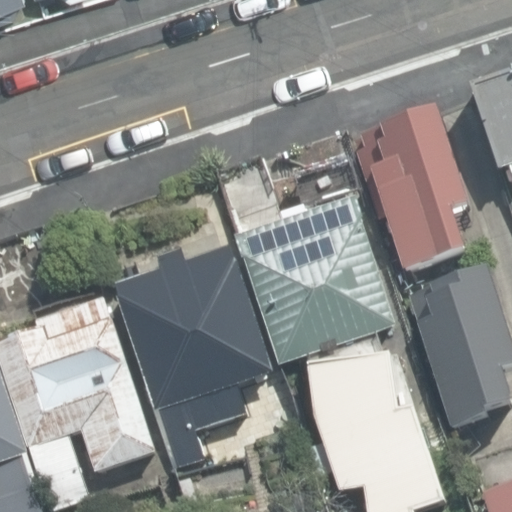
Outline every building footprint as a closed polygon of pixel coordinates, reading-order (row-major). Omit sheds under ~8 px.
[(511,85),(480,94),(511,177),(511,85)] [(486,256),(440,118),(359,145),(405,283),(486,256)] [(396,332),(360,207),(252,237),(288,363),(396,332)] [(289,416),(239,260),(122,291),(190,448),(289,416)] [(511,344),(490,276),(415,297),(455,427),(511,403),(511,344)] [(168,451),(113,313),(8,341),(65,506),(105,500),(105,477),(168,451)] [(0,470),(40,459),(0,342),(0,470)] [(396,358),(322,366),(343,497),(377,493),(375,511),(440,511),(448,500),(418,409),(404,408),(396,358)] [(511,511),(511,484),(488,493),(493,511),(511,511)]
